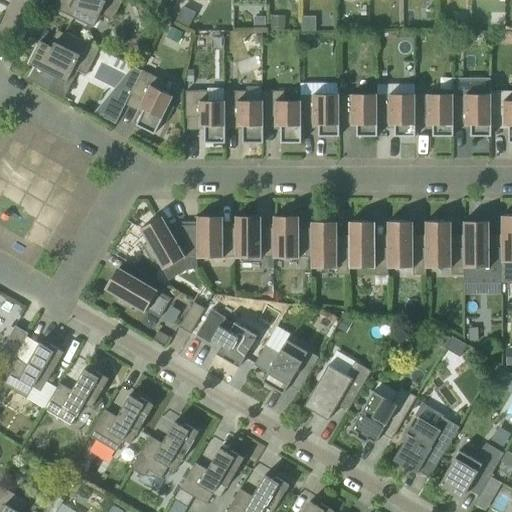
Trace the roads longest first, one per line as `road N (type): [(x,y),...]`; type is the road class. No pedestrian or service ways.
road 1 (residential): [(413,511),(56,304)]
road 2 (residential): [(511,176),(166,179),(137,165)]
road 3 (residential): [(137,165),(0,80)]
road 4 (residential): [(56,304),(137,165)]
